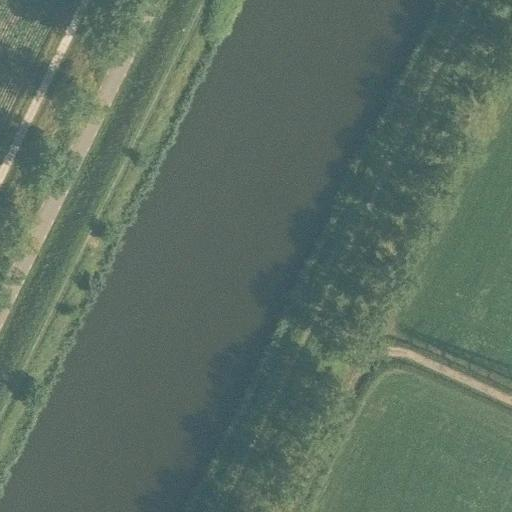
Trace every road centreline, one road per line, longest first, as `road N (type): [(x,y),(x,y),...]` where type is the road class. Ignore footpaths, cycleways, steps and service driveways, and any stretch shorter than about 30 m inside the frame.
road 1 (tertiary): [(0,312),(158,0)]
road 2 (track): [(511,396),(427,362),(374,364),(303,511)]
